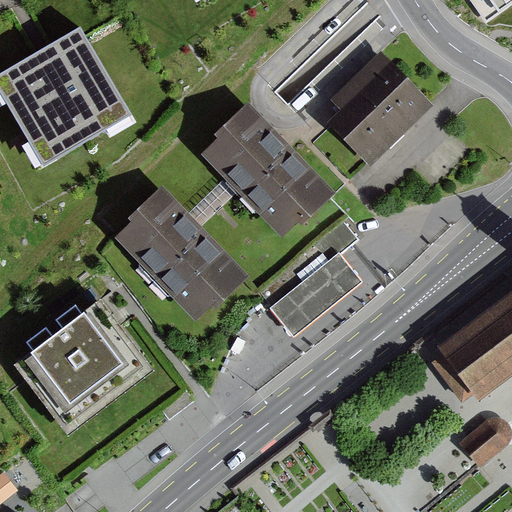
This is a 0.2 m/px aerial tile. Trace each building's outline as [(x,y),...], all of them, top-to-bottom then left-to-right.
[(511,0),(466,0),(485,26),(511,7),(511,0)] [(80,30),(0,76),(0,93),(44,169),(132,118),(80,30)] [(433,102),(381,51),(333,99),(344,110),(333,121),(374,161),(433,102)] [(333,187),(247,103),(216,134),(219,137),(204,152),(283,230),(298,214),(302,219),(333,187)] [(247,272),(161,187),(130,218),(134,221),(119,237),(197,314),(212,299),(216,303),(247,272)] [(356,238),(344,223),(263,289),(275,304),(339,251),(356,238)] [(339,251),(275,304),(288,320),(298,332),(362,279),(354,269),(339,251)] [(511,285),(439,343),(480,395),(511,369),(511,285)] [(100,304),(16,367),(69,437),(153,374),(100,304)] [(191,370),(174,347),(152,363),(169,386),(191,370)] [(491,420),(460,444),(479,467),(510,443),(511,438),(511,431),(511,428),(508,423),(504,419),(500,418),(491,420)] [(0,504),(18,491),(1,469),(0,470),(0,504)]
